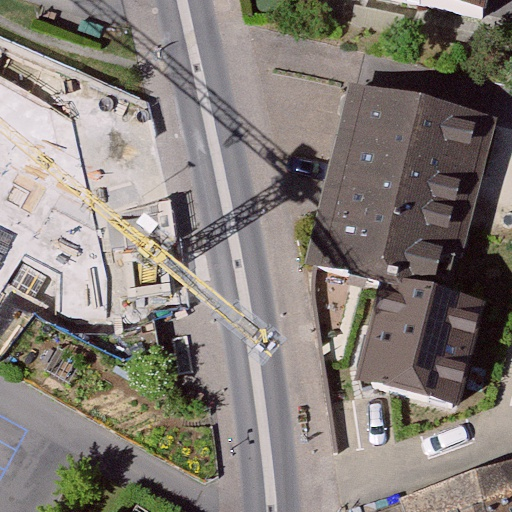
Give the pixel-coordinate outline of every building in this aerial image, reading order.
[(481,0),(365,0),(475,26),(481,0)] [(69,105),(0,68),(0,164),(29,179),(69,105)] [(495,131),(343,91),(293,281),(445,321),(495,131)] [(52,324),(110,324),(111,273),(53,273),(52,324)] [(511,511),(511,475),(406,511),(511,511)]
